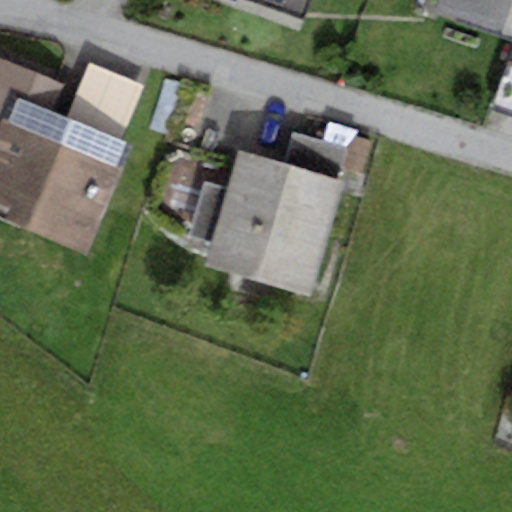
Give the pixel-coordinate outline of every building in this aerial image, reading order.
[(225,0),(230,2),(231,0),(273,0),(301,10),(304,0),(225,0)] [(511,0),(436,0),(434,6),(511,33),(511,0)] [(511,48),(491,107),(511,114),(511,48)] [(0,210),(84,247),(128,146),(121,143),(65,118),(51,112),(62,86),(0,59),(0,210)] [(88,63),(65,118),(121,143),(145,86),(88,63)] [(283,163),(237,149),(203,260),(304,291),(347,150),(292,133),(283,163)]
